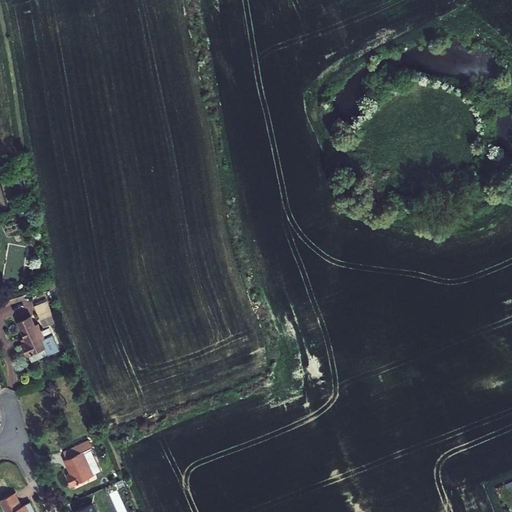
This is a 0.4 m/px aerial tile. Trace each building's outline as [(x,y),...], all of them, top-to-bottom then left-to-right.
[(12,180),(16,194),(23,192),(19,179),(12,180)] [(23,293),(2,301),(3,304),(24,297),(23,293)] [(24,297),(3,304),(4,305),(25,298),(24,297)] [(43,327),(56,322),(48,299),(35,304),(43,327)] [(17,320),(24,334),(28,340),(23,343),(28,354),(54,340),(47,326),(42,328),(38,321),(35,323),(30,314),(17,320)] [(71,485),(92,475),(101,471),(91,448),(92,447),(89,440),(63,451),(66,458),(65,459),(71,473),(67,475),(71,485)] [(1,500),(6,511),(34,511),(30,502),(22,506),(15,493),(1,500)] [(98,511),(94,503),(73,511),(98,511)]
